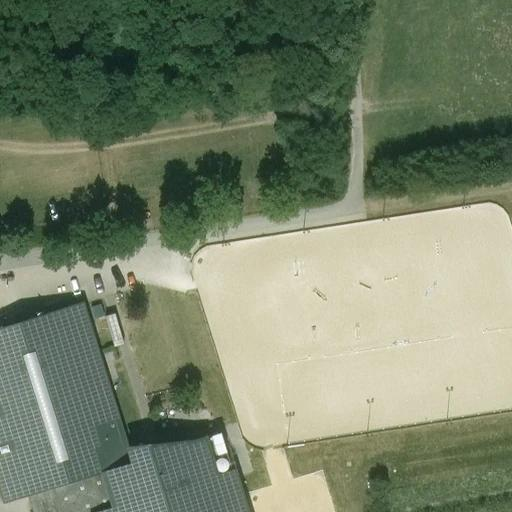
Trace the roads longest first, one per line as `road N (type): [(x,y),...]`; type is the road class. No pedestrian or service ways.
road 1 (track): [(388,205),(395,511)]
road 2 (track): [(358,208),(359,0)]
road 3 (track): [(511,188),(358,208)]
